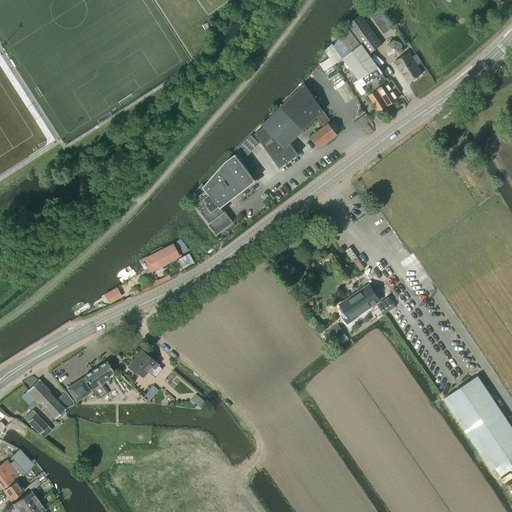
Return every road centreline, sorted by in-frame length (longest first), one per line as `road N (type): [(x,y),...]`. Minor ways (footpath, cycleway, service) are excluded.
road 1 (primary): [(41,353),(202,272),(511,37)]
road 2 (unknown): [(320,186),(511,410)]
